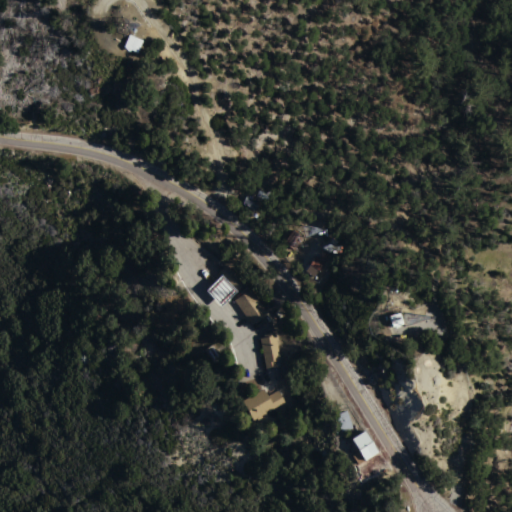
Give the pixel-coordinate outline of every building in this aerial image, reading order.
[(136,52),(130,49),(129,50),(126,51),(122,46),(127,34),(141,40),(136,52)] [(259,204),(255,210),(242,201),(246,194),(259,204)] [(293,249),(283,241),(292,228),(303,236),(293,249)] [(314,275),(304,269),(308,262),(309,263),(315,254),(324,260),(314,275)] [(321,279),(332,264),(323,257),(311,272),(321,279)] [(221,305),(205,289),(220,274),(218,273),(226,264),(244,281),(221,305)] [(268,312),(252,324),(234,299),(250,287),(268,312)] [(399,311),(402,323),(391,326),(388,314),(399,311)] [(280,358),(275,359),(276,364),(265,366),(259,333),(275,330),(280,358)] [(261,414),(262,416),(253,421),(241,400),(263,387),(267,395),(278,389),(284,401),(261,414)] [(377,451),(357,464),(351,454),(358,450),(350,438),(364,429),(377,451)]
